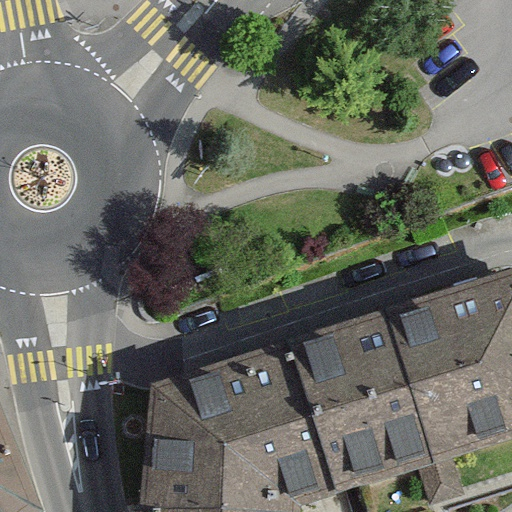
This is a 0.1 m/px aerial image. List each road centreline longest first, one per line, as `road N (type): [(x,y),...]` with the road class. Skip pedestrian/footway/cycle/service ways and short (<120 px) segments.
road 1 (secondary): [(80,490),(79,398),(93,284),(108,235)]
road 2 (secondary): [(0,258),(39,351),(80,490)]
road 3 (tertiary): [(205,0),(128,94),(98,118)]
road 4 (secondary): [(108,235),(124,204),(126,169),(98,118)]
